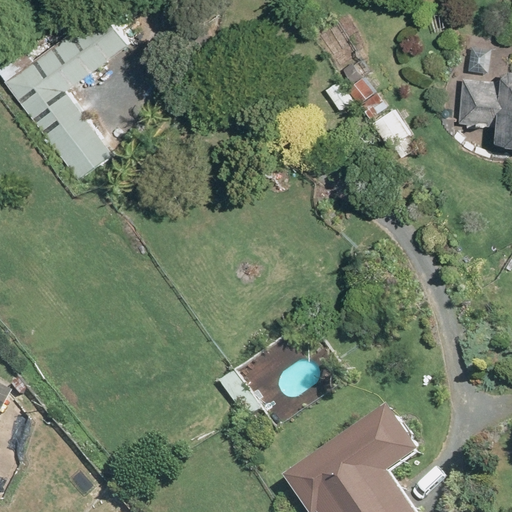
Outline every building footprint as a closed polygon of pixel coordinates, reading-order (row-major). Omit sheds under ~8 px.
[(113,8),(12,79),(82,178),(119,152),(75,90),(139,44),(113,8)] [(356,83),(351,87),(365,103),(380,90),(356,63),(346,71),(356,83)] [(511,80),(467,78),(466,121),(511,123),(510,143),(511,143),(511,80)] [(398,106),(378,123),(401,150),(421,133),(398,106)] [(234,370),(220,380),(246,417),(260,407),(234,370)] [(0,420),(17,386),(0,377),(0,420)] [(410,405),(300,478),(322,511),(432,511),(406,472),(440,450),(410,405)]
